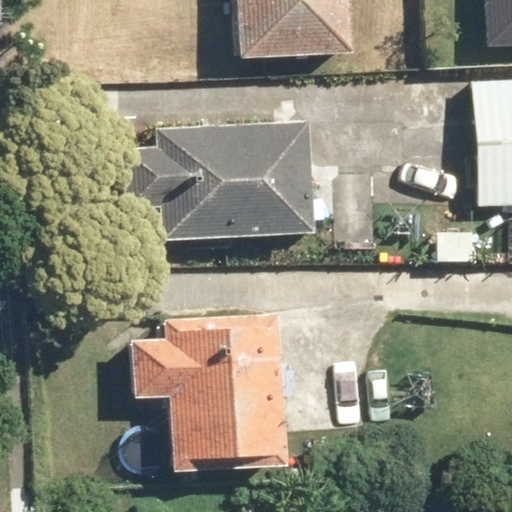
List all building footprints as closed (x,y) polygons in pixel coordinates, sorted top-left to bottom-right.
[(225,0),(228,56),(341,52),(338,0),(225,0)] [(511,0),(459,0),(461,61),(511,59),(511,0)] [(468,205),(511,203),(511,80),(463,83),(468,205)] [(151,238),(303,230),(298,120),(144,128),(145,146),(110,148),(113,207),(149,205),(151,238)] [(160,471),(275,466),(268,310),(155,315),(156,337),(120,338),(123,397),(157,395),(160,471)]
